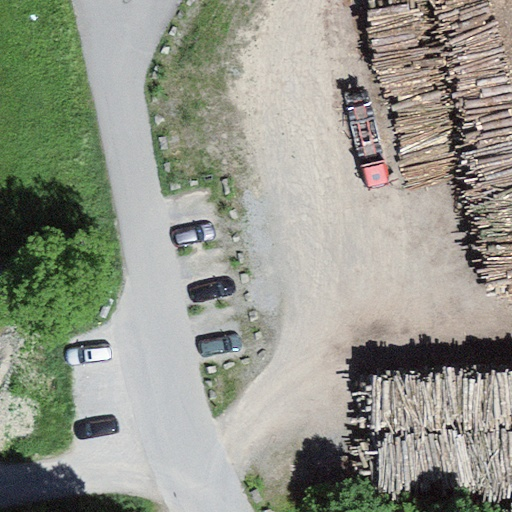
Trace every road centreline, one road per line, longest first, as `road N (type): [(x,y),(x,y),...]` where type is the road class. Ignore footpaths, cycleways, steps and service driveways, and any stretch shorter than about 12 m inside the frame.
road 1 (track): [(153,0),(111,39),(166,380),(82,464),(0,484)]
road 2 (track): [(226,511),(166,380)]
